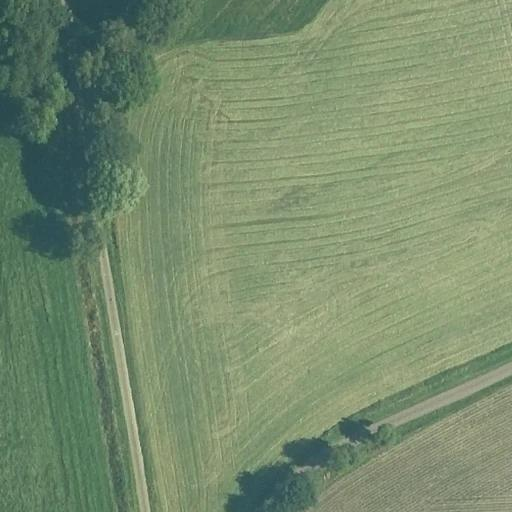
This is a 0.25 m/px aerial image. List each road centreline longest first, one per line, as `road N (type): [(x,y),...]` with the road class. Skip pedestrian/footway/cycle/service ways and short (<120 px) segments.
road 1 (track): [(148,511),(69,0)]
road 2 (residential): [(268,511),(307,469),(376,427),(511,366)]
